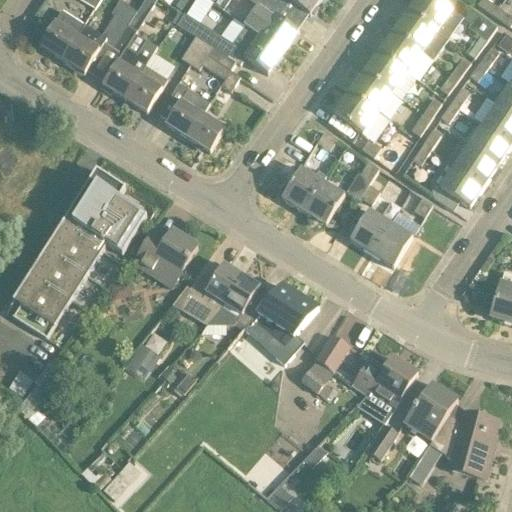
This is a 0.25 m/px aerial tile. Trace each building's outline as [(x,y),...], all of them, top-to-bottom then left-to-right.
[(75,0),(95,13),(103,0),(75,0)] [(145,70),(146,70),(158,51),(146,44),(139,56),(128,49),(139,32),(138,32),(158,0),(157,0),(147,0),(136,16),(113,52),(122,58),(103,89),(124,103),(145,70)] [(203,0),(223,14),(232,0),(203,0)] [(267,0),(275,5),(278,0),(283,0),(311,19),(323,0),(267,0)] [(437,36),(453,15),(432,0),(419,0),(409,15),(437,36)] [(494,20),(500,12),(483,0),(478,8),(494,20)] [(136,16),(124,5),(120,3),(112,17),(114,19),(102,39),(106,42),(103,46),(113,52),(136,16)] [(471,28),(469,32),(488,45),(498,31),(467,9),(459,19),(471,28)] [(511,28),(511,20),(500,12),(494,20),(510,31),(511,28)] [(84,28),(62,14),(40,50),(62,64),(84,28)] [(448,44),(437,36),(409,15),(394,35),(423,56),(434,64),(448,44)] [(241,69),(246,63),(269,78),(284,57),(260,40),(246,30),(234,47),(185,17),(178,28),(196,41),(205,45),(214,52),(208,61),(231,75),(237,66),(241,69)] [(284,57),(299,35),(275,19),(260,40),(284,57)] [(102,39),(84,28),(62,64),(85,78),(100,54),(98,53),(103,46),(106,42),(102,39)] [(408,76),(423,56),(394,35),(379,56),(408,76)] [(205,45),(196,41),(181,63),(190,68),(205,45)] [(205,45),(190,68),(199,74),(203,69),(225,84),(231,75),(208,61),(214,52),(205,45)] [(482,63),(491,69),(499,75),(508,62),(491,51),(482,63)] [(379,56),(365,76),(393,97),(408,76),(379,56)] [(463,61),(451,77),(459,84),(472,67),(463,61)] [(478,87),(491,69),(482,63),(470,81),(478,87)] [(168,84),(146,70),(145,70),(124,103),(148,117),(168,84)] [(231,75),(225,84),(221,90),(231,97),(241,82),(231,75)] [(379,117),(393,97),(365,76),(350,96),(379,117)] [(459,84),(451,77),(440,93),(448,99),(459,84)] [(166,129),(187,142),(203,118),(210,107),(179,87),(160,118),(169,124),(166,129)] [(511,88),(510,87),(496,108),(511,118),(511,88)] [(451,107),(459,113),(463,115),(477,125),(480,121),(462,109),(470,98),(461,92),(451,107)] [(363,138),(379,117),(350,96),(335,118),(363,138)] [(434,102),(424,117),(432,122),(442,108),(434,102)] [(449,128),(459,113),(451,107),(440,122),(449,128)] [(482,129),(511,148),(511,118),(496,108),(482,129)] [(432,122),(424,117),(412,135),(420,141),(432,122)] [(203,118),(187,142),(210,157),(226,132),(203,118)] [(498,169),(511,148),(482,129),(468,149),(498,169)] [(431,154),(438,143),(441,139),(433,134),(423,149),(431,154)] [(325,135),(325,136),(317,146),(330,155),(338,144),(325,135)] [(369,143),(362,153),(375,162),(382,152),(369,143)] [(421,169),(431,154),(423,149),(413,164),(421,169)] [(484,190),(498,169),(468,149),(455,170),(484,190)] [(359,204),(361,202),(379,173),(369,166),(361,178),(359,177),(347,196),(359,204)] [(470,212),(484,190),(455,170),(440,192),(470,212)] [(304,216),(324,185),(302,171),(282,202),(304,216)] [(379,173),(361,202),(372,209),(390,180),(379,173)] [(7,317),(48,343),(108,249),(123,258),(147,220),(120,203),(126,193),(97,174),(77,205),(77,220),(76,223),(70,219),(69,218),(7,317)] [(346,199),(324,185),(304,216),(326,229),(346,199)] [(425,222),(433,209),(422,202),(414,215),(425,222)] [(373,258),(391,227),(395,221),(384,214),(380,220),(370,213),(351,244),(373,258)] [(391,227),(373,258),(395,271),(413,241),(391,227)] [(166,271),(180,280),(198,252),(173,235),(167,245),(154,236),(134,267),(159,283),(166,271)] [(224,311),(243,280),(226,270),(216,285),(205,276),(191,293),(188,291),(173,310),(205,329),(212,323),(212,324),(224,311)] [(511,276),(505,274),(491,321),(511,326),(511,276)] [(244,334),(263,313),(253,307),(263,292),(243,280),(224,311),(212,324),(213,324),(226,325),(225,331),(233,332),(236,328),(244,334)] [(225,369),(233,359),(239,365),(252,351),(253,351),(265,335),(261,332),(268,323),(280,332),(300,302),(283,291),(263,313),(244,334),(226,354),(218,363),(225,369)] [(300,302),(280,332),(281,332),(265,351),(286,369),(294,359),(286,351),(296,340),(295,339),(318,313),(300,302)] [(147,381),(170,344),(152,333),(129,371),(147,381)] [(316,365),(317,366),(333,378),(350,352),(353,335),(332,341),(316,365)] [(372,394),(377,397),(397,411),(418,379),(392,361),(384,374),(369,364),(352,390),(368,401),(372,394)] [(317,366),(311,374),(301,386),(318,399),(319,398),(326,403),(333,394),(337,396),(344,387),(333,378),(317,366)] [(20,415),(38,425),(66,378),(49,367),(20,415)] [(190,378),(178,392),(185,398),(197,385),(190,378)] [(432,445),(449,419),(458,405),(432,388),(417,410),(416,409),(404,427),(419,436),(423,430),(435,438),(431,445),(432,445)] [(464,429),(449,419),(432,445),(430,449),(455,465),(452,475),(485,484),(493,454),(491,454),(498,425),(467,417),(464,429)] [(399,438),(387,430),(369,456),(382,465),(399,438)] [(270,501),(281,511),(293,498),(282,488),(270,501)]
